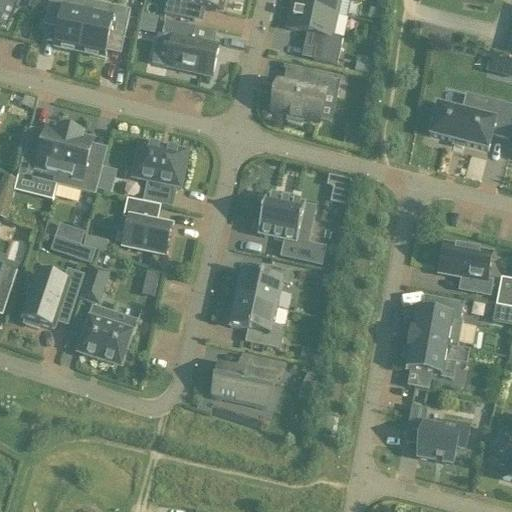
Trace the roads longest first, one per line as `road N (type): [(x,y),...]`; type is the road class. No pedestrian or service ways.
road 1 (residential): [(235,136),(182,379),(170,400),(136,407),(0,362)]
road 2 (residential): [(355,485),(411,182)]
road 3 (residential): [(0,75),(235,136)]
road 4 (residential): [(235,136),(411,182)]
road 5 (track): [(382,137),(408,0)]
road 6 (residential): [(265,0),(235,136)]
road 7 (residential): [(473,511),(355,485)]
